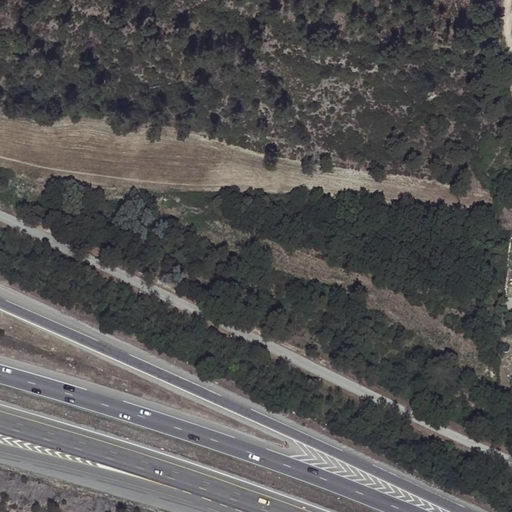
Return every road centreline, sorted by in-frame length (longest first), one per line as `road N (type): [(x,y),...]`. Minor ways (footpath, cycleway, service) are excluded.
road 1 (unclassified): [(0,214),(511,463)]
road 2 (motorway): [(461,511),(0,302)]
road 3 (motorway): [(405,511),(133,411),(0,373)]
road 4 (motorway): [(0,419),(287,511)]
road 5 (motorway): [(0,447),(226,511)]
